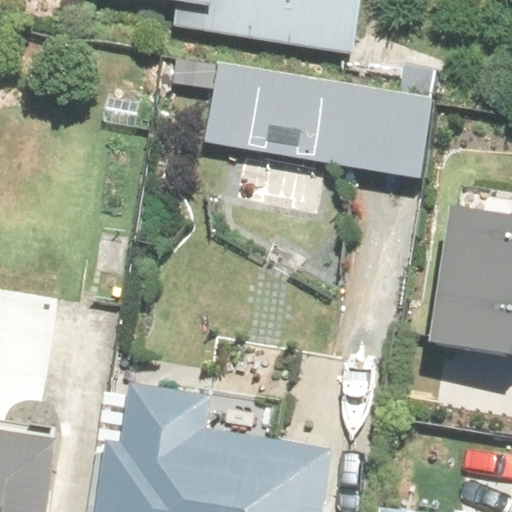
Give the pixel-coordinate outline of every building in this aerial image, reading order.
[(25,0),(19,39),(111,54),(108,75),(286,104),(304,0),(25,0)] [(103,124),(132,130),(138,102),(108,97),(103,124)] [(330,126),(323,162),(355,168),(361,133),(330,126)] [(511,205),(474,199),(473,200),(446,355),(511,366),(511,205)] [(309,351),(271,348),(266,418),(304,420),(309,351)] [(208,441),(213,410),(133,397),(133,402),(107,398),(99,452),(110,455),(100,511),(329,511),(338,463),(208,441)] [(0,511),(50,511),(60,451),(0,443),(0,511)] [(432,451),(401,446),(396,474),(428,479),(432,451)]
